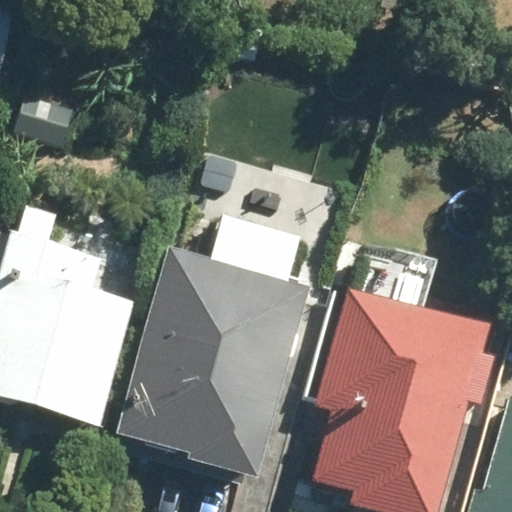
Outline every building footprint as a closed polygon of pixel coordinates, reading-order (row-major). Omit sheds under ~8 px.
[(45,0),(0,0),(0,102),(24,107),(45,0)] [(211,53),(249,64),(258,36),(219,25),(211,53)] [(0,401),(97,428),(131,307),(93,296),(102,264),(57,251),(64,226),(30,217),(22,243),(0,236),(0,401)] [(171,258),(121,439),(197,460),(197,463),(256,480),(307,294),(249,278),(254,261),(241,258),(236,275),(171,258)] [(437,511),(485,336),(353,300),(322,410),(339,415),(320,487),(360,498),(357,507),(376,511),(437,511)] [(475,493),(470,511),(511,511),(511,404),(508,403),(482,494),(475,493)]
